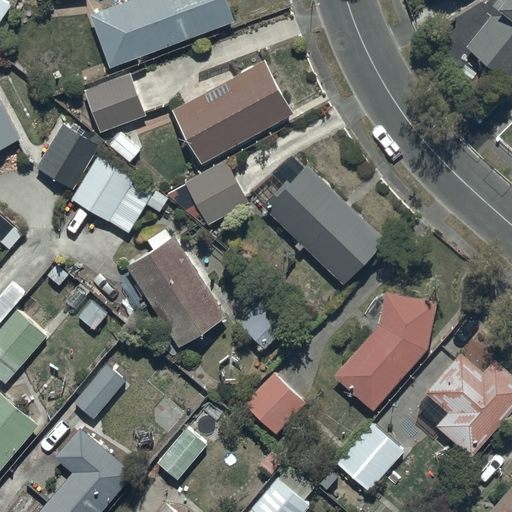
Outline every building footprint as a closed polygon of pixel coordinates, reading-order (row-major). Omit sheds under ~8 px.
[(0,0),(0,18),(11,2),(7,0),(0,0)] [(121,0),(91,11),(110,64),(234,19),(227,0),(121,0)] [(466,44),(506,77),(508,79),(511,73),(511,0),(495,0),(488,10),(491,13),(466,44)] [(202,162),(294,111),(265,57),(172,108),(202,162)] [(146,113),(130,71),(84,89),(100,131),(146,113)] [(0,146),(21,135),(0,96),(0,146)] [(36,166),(73,187),(99,143),(62,122),(36,166)] [(135,176),(98,153),(71,197),(128,232),(150,197),(130,185),(135,176)] [(185,179),(207,222),(249,201),(227,158),(185,179)] [(262,204),(344,282),(385,238),(306,162),(290,179),(287,177),(262,204)] [(179,345),(227,314),(175,233),(171,235),(166,226),(147,238),(152,247),(127,263),(179,345)] [(374,409),(428,346),(437,298),(385,289),(379,321),(333,373),(374,409)] [(271,290),(239,321),(265,347),(296,317),(271,290)] [(109,315),(92,298),(78,313),(95,329),(109,315)] [(0,322),(0,376),(6,381),(47,333),(15,305),(0,322)] [(472,455),(511,409),(511,371),(494,356),(483,369),(462,351),(426,391),(448,410),(436,423),(472,455)] [(73,399),(95,418),(124,384),(102,365),(73,399)] [(273,433),(306,400),(275,369),(242,401),(273,433)] [(0,467),(39,422),(0,389),(0,467)] [(368,489),(404,449),(373,421),(337,460),(368,489)] [(71,470),(33,511),(99,511),(135,471),(82,423),(54,454),(71,470)] [(174,482),(207,443),(187,425),(154,465),(174,482)] [(277,475),(246,511),(303,511),(310,504),(304,499),(319,480),(289,455),(277,469),(281,473),(278,477),(277,475)] [(511,511),(511,481),(489,507),(494,511),(511,511)] [(156,511),(180,511),(166,500),(156,511)]
